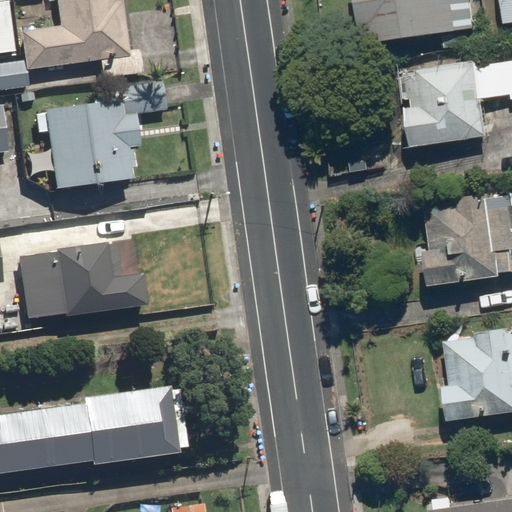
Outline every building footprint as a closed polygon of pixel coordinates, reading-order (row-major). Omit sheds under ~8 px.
[(12,0),(0,0),(0,50),(16,49),(12,0)] [(25,25),(29,65),(132,54),(126,0),(60,0),(62,21),(25,25)] [(358,30),(361,50),(472,35),(467,0),(343,0),(348,31),(358,30)] [(511,0),(493,0),(496,27),(511,24),(511,0)] [(24,57),(0,59),(0,86),(27,84),(24,57)] [(511,60),(391,76),(395,104),(407,102),(408,111),(396,112),(401,152),(483,142),(478,102),(505,99),(506,105),(511,104),(511,60)] [(147,142),(140,95),(47,108),(59,184),(139,172),(135,144),(147,142)] [(5,101),(0,101),(0,151),(9,151),(5,101)] [(411,255),(416,293),(494,283),(493,274),(511,271),(511,175),(501,177),(503,197),(445,205),(446,213),(418,216),(423,254),(411,255)] [(142,232),(18,254),(29,317),(153,294),(142,232)] [(511,331),(438,341),(444,387),(435,388),(439,425),(511,416),(511,331)] [(88,399),(0,409),(0,466),(192,444),(185,376),(86,387),(88,399)] [(171,500),(173,510),(157,511),(210,511),(211,511),(209,495),(171,500)] [(511,511),(511,500),(423,511),(511,511)]
